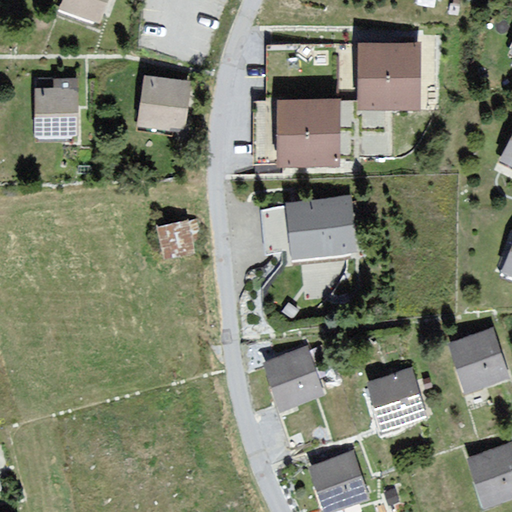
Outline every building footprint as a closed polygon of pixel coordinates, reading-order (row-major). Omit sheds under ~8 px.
[(104,0),(58,0),(55,13),(97,25),(104,0)] [(411,46),(349,47),(350,109),(412,107),(411,46)] [(184,85),(135,80),(131,128),(179,133),(184,85)] [(73,88),(29,88),(28,134),(72,135),(73,88)] [(330,102),(266,103),(267,164),(332,163),(330,102)] [(511,120),(510,119),(493,162),(511,170),(511,120)] [(344,197),(278,202),(283,257),(348,252),(344,197)] [(157,226),(166,259),(204,249),(195,216),(157,226)] [(511,232),(497,274),(511,279),(511,232)] [(490,328),(441,345),(458,395),(507,378),(490,328)] [(305,349),(258,363),(271,410),(319,396),(305,349)] [(408,369),(359,383),(373,430),(422,416),(408,369)] [(511,460),(507,445),(462,460),(478,508),(511,497),(511,460)] [(350,453),(303,469),(318,511),(331,511),(367,500),(350,453)]
